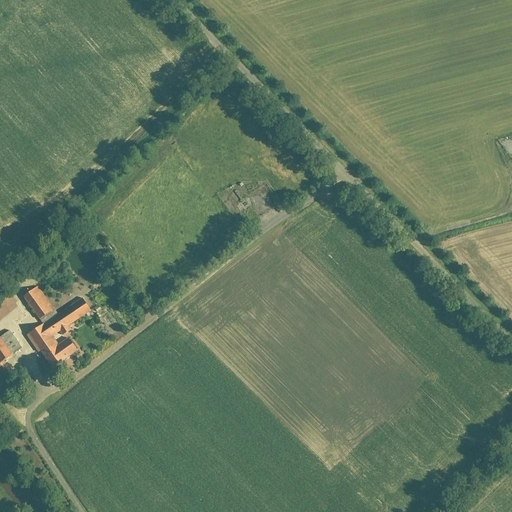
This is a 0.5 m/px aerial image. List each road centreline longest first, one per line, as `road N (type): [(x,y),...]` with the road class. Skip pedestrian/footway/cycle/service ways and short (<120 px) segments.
road 1 (residential): [(173,0),(511,343)]
road 2 (unknown): [(511,418),(430,511)]
